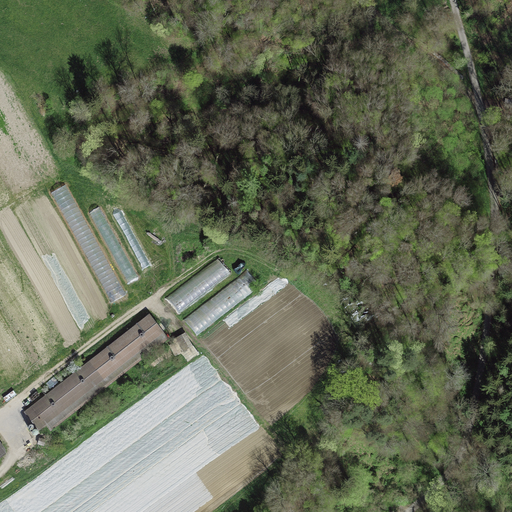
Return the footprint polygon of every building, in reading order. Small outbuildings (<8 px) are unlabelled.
[(66,183),(52,191),(69,224),(84,216),(66,183)] [(218,255),(166,296),(179,313),(231,272),(218,255)] [(248,269),(183,317),(196,333),(260,286),(248,269)] [(149,315),(24,412),(39,432),(45,427),(49,432),(169,340),(149,315)] [(8,324),(0,327),(0,349),(6,361),(23,352),(8,324)] [(187,362),(199,355),(187,332),(174,338),(187,362)]
